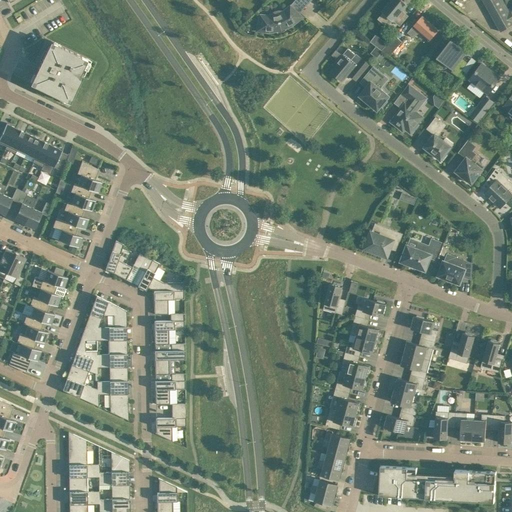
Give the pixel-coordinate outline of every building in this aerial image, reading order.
[(391,0),(383,11),(384,12),(379,19),(388,26),(393,19),(400,25),(408,15),(402,11),(407,4),(402,0),(391,0)] [(511,25),(511,6),(508,9),(502,0),(483,0),(501,31),(511,25)] [(292,24),(297,20),(298,21),(303,17),(299,13),(295,9),(294,11),(290,6),(283,11),(276,15),(268,16),(260,15),(257,30),(269,31),(277,30),(277,31),(277,30),(281,29),(284,28),(285,29),(285,28),(292,24)] [(422,16),(416,23),(409,31),(426,45),(439,30),(422,16)] [(382,50),(388,43),(376,34),(370,41),(376,46),(377,46),(382,50)] [(388,43),(382,50),(389,57),(402,41),(395,35),(388,43)] [(459,54),(463,48),(451,40),(438,57),(439,67),(449,66),(453,69),(452,71),(457,76),(468,62),(462,58),(463,57),(459,54)] [(86,58),(60,46),(59,48),(50,44),(38,69),(30,83),(30,84),(38,87),(39,88),(61,98),(70,103),(71,100),(83,76),(84,76),(85,75),(81,73),(87,59),(86,59),(86,58)] [(369,64),(363,59),(357,66),(350,61),(356,54),(348,48),(335,63),(337,65),(331,71),(342,81),(349,73),(350,74),(350,75),(356,80),(369,64)] [(386,55),(382,51),(377,58),(381,61),(386,55)] [(413,74),(417,69),(409,63),(405,68),(413,74)] [(500,77),(482,63),(470,79),(488,93),(500,77)] [(389,96),(375,84),(383,74),(374,67),(361,82),(367,87),(360,95),(378,110),(381,106),(383,107),(387,101),(386,100),(389,96)] [(405,103),(392,121),(398,127),(404,131),(406,129),(411,132),(412,130),(414,132),(419,125),(417,124),(423,117),(416,112),(420,106),(415,102),(422,94),(410,85),(403,94),(409,99),(406,104),(405,103)] [(436,93),(434,96),(435,105),(439,108),(445,99),(436,93)] [(486,96),(471,116),(478,121),(493,102),(486,96)] [(430,140),(425,147),(441,160),(442,158),(444,159),(447,155),(446,154),(452,146),(453,144),(446,138),(444,140),(437,135),(446,124),(436,117),(428,128),(433,133),(429,139),(430,140)] [(16,128),(7,123),(6,123),(2,131),(0,129),(0,143),(6,146),(7,147),(16,128)] [(25,132),(16,128),(7,147),(6,146),(5,148),(15,153),(18,149),(17,149),(25,132)] [(484,136),(488,132),(483,128),(479,132),(484,136)] [(17,149),(18,149),(26,153),(34,137),(25,132),(17,149)] [(26,153),(35,157),(36,158),(44,141),(34,137),(26,153)] [(53,145),(44,141),(36,158),(35,157),(33,162),(42,166),(43,166),(53,145)] [(467,157),(456,171),(472,183),(483,169),(482,168),(483,167),(477,162),(476,164),(471,160),(476,154),(472,151),(475,146),(469,141),(460,152),(467,157)] [(62,171),(66,159),(72,145),(67,154),(65,158),(60,155),(62,151),(62,149),(62,150),(53,145),(43,166),(42,166),(41,169),(51,174),(54,167),(62,171)] [(99,169),(97,168),(82,161),(77,174),(81,175),(78,184),(92,189),(92,190),(98,192),(102,182),(95,179),(97,176),(99,169)] [(488,179),(493,184),(485,193),(490,197),(491,198),(493,200),(494,201),(495,202),(494,203),(498,207),(499,206),(500,207),(511,194),(507,189),(510,183),(511,183),(511,182),(510,181),(496,168),(488,179)] [(89,198),(92,190),(92,189),(78,184),(74,183),(71,192),(75,193),(71,202),(85,207),(85,208),(88,209),(92,210),(96,200),(89,198)] [(12,199),(17,202),(22,190),(16,188),(12,198),(2,193),(0,198),(0,212),(4,215),(12,199)] [(27,193),(22,190),(17,202),(22,204),(15,219),(24,224),(32,207),(35,201),(26,197),(27,193)] [(412,195),(409,203),(415,205),(417,197),(412,195)] [(85,229),(89,218),(82,216),(85,208),(85,207),(71,202),(68,201),(64,210),(68,211),(65,220),(79,225),(79,226),(85,229)] [(504,216),(511,208),(511,205),(508,201),(498,210),(504,216)] [(32,207),(24,224),(34,228),(41,213),(47,216),(51,204),(46,202),(41,212),(32,207)] [(79,247),(82,237),(76,234),(79,226),(79,225),(65,220),(56,217),(53,227),(62,230),(58,239),(79,247)] [(372,232),(366,247),(387,255),(390,248),(396,250),(403,234),(389,229),(386,238),(372,232)] [(432,239),(430,245),(411,238),(408,245),(407,245),(401,261),(411,264),(410,265),(416,267),(416,266),(426,270),(431,257),(437,260),(437,261),(438,261),(440,254),(443,246),(445,242),(444,242),(444,243),(432,239)] [(118,259),(124,244),(116,240),(105,269),(108,270),(126,279),(132,267),(118,259)] [(443,246),(440,254),(445,256),(448,247),(443,246)] [(0,269),(7,272),(15,254),(5,249),(0,260),(0,269)] [(16,253),(15,254),(7,272),(17,277),(14,283),(20,286),(26,275),(19,272),(26,258),(16,253)] [(146,256),(140,253),(133,265),(139,268),(146,256)] [(448,254),(445,261),(444,261),(439,275),(460,283),(463,276),(471,279),(472,263),(448,254)] [(150,288),(154,290),(184,290),(184,282),(162,282),(153,277),(158,267),(160,263),(146,256),(139,268),(145,271),(138,286),(146,290),(147,287),(150,288)] [(35,287),(35,288),(40,289),(57,295),(57,294),(60,286),(68,289),(72,279),(50,271),(47,281),(38,277),(35,287)] [(323,309),(340,314),(342,314),(346,302),(339,300),(343,286),(330,283),(330,285),(328,285),(326,292),(328,292),(323,309)] [(30,306),(34,307),(48,312),(48,311),(51,303),(58,306),(61,295),(57,294),(57,295),(40,289),(37,298),(33,296),(30,306)] [(184,290),(154,290),(154,299),(153,299),(153,306),(154,306),(154,314),(168,314),(168,299),(184,299),(184,290)] [(97,328),(98,328),(103,315),(114,315),(114,327),(121,328),(127,327),(127,311),(97,295),(85,328),(94,328),(97,328)] [(358,304),(355,315),(367,318),(369,312),(383,316),(387,304),(385,303),(385,301),(378,300),(377,301),(366,298),(364,306),(358,304)] [(44,322),(51,324),(55,314),(48,311),(48,312),(34,307),(31,316),(27,315),(24,324),(27,325),(41,330),(44,322)] [(366,325),(367,318),(355,315),(351,334),(378,341),(380,333),(379,333),(380,329),(366,325)] [(425,332),(423,338),(435,342),(438,330),(433,329),(435,321),(424,318),(424,317),(417,315),(416,316),(414,316),(411,328),(425,332)] [(169,329),(185,329),(184,320),(170,320),(154,320),(155,329),(153,329),(153,336),(155,336),(155,344),(169,344),(169,329)] [(41,330),(27,325),(24,334),(20,333),(17,342),(21,343),(35,348),(38,340),(44,342),(48,332),(41,330)] [(109,354),(121,355),(127,354),(127,327),(121,328),(114,327),(98,328),(97,328),(97,330),(100,329),(100,340),(109,340),(109,354)] [(94,328),(85,328),(72,364),(89,371),(97,374),(97,365),(94,365),(94,353),(98,353),(98,351),(86,351),(87,340),(98,339),(97,338),(97,330),(97,328),(94,328)] [(455,334),(447,332),(445,342),(453,344),(455,334)] [(463,332),(460,342),(459,347),(452,345),(449,357),(452,358),(468,363),(473,346),(472,346),(475,336),(473,335),(473,334),(466,332),(466,333),(463,332)] [(346,352),(358,355),(359,349),(373,353),(374,349),(376,349),(378,341),(351,334),(350,334),(356,336),(354,342),(349,341),(346,352)] [(329,345),(330,340),(318,337),(317,342),(329,345)] [(404,353),(430,360),(435,342),(423,338),(422,345),(406,340),(404,349),(405,349),(404,353)] [(486,350),(481,367),(500,372),(503,360),(497,358),(501,343),(498,343),(499,341),(491,339),(491,340),(489,340),(486,350)] [(42,350),(35,348),(21,343),(17,352),(14,351),(9,364),(26,372),(31,358),(38,361),(42,350)] [(319,346),(316,355),(322,357),(325,348),(319,346)] [(169,359),(185,359),(185,350),(171,350),(155,350),(155,359),(154,359),(154,366),(155,366),(155,374),(169,374),(169,359)] [(358,355),(346,352),(345,356),(343,363),(348,365),(347,372),(341,370),(341,371),(367,377),(368,374),(369,374),(371,366),(356,362),(358,355)] [(415,368),(413,375),(425,378),(430,360),(404,353),(403,356),(402,356),(400,364),(415,368)] [(109,367),(110,381),(128,381),(127,354),(121,355),(109,354),(101,355),(97,354),(97,365),(97,367),(101,367),(109,367)] [(84,384),(89,371),(72,364),(63,389),(98,406),(98,394),(98,389),(84,384)] [(341,371),(336,389),(348,392),(349,385),(365,390),(367,381),(366,381),(367,377),(341,371)] [(425,378),(413,375),(412,381),(398,377),(397,381),(395,381),(393,389),(415,395),(417,388),(422,389),(425,378)] [(170,389),(185,389),(185,380),(171,380),(155,380),(155,389),(154,389),(154,396),(156,396),(156,404),(170,404),(170,389)] [(97,382),(98,388),(98,389),(98,394),(110,394),(110,411),(128,420),(128,387),(128,381),(110,381),(97,382)] [(441,383),(435,381),(433,388),(439,389),(441,383)] [(346,398),(348,392),(336,389),(331,407),(357,414),(358,410),(359,411),(362,402),(346,398)] [(405,405),(404,412),(416,415),(419,404),(413,402),(415,395),(393,389),(391,397),(392,397),(391,401),(405,405)] [(14,406),(0,399),(0,425),(6,428),(6,429),(13,431),(16,421),(9,418),(14,406)] [(356,418),(357,414),(331,407),(336,409),(335,416),(329,414),(326,425),(338,429),(340,422),(355,426),(357,418),(356,418)] [(173,426),(186,426),(186,410),(172,411),(172,417),(156,418),(156,433),(156,432),(155,433),(173,441),(173,440),(173,426)] [(455,424),(456,412),(436,411),(435,428),(434,428),(433,435),(435,436),(435,438),(447,439),(448,424),(455,424)] [(416,415),(404,412),(402,418),(388,414),(384,427),(386,427),(386,429),(393,431),(394,429),(405,432),(407,424),(413,426),(416,415)] [(456,412),(455,424),(462,425),(461,439),(465,440),(465,441),(473,442),(474,419),(467,419),(467,413),(456,412)] [(474,419),(473,442),(481,442),(481,441),(485,441),(486,426),(493,427),(494,414),(482,414),(482,420),(474,419)] [(494,414),(493,427),(499,427),(498,442),(511,443),(511,441),(511,440),(511,432),(511,433),(511,431),(511,421),(505,421),(505,415),(494,414)] [(0,447),(6,449),(10,439),(3,436),(6,429),(6,428),(0,425),(0,447)] [(75,476),(87,477),(99,476),(100,472),(99,464),(87,464),(87,440),(69,432),(68,432),(69,476),(75,476)] [(324,442),(349,449),(350,446),(351,443),(349,442),(351,437),(333,433),(331,439),(325,439),(324,442)] [(327,454),(345,459),(346,454),(347,454),(348,451),(349,452),(349,449),(324,442),(323,445),(329,448),(327,454)] [(99,484),(112,484),(130,484),(129,460),(111,451),(111,452),(111,472),(100,472),(99,476),(99,484)] [(319,463),(344,469),(344,467),(345,464),(344,463),(345,459),(327,454),(326,460),(320,459),(319,463)] [(344,469),(319,463),(318,466),(323,468),(322,475),(339,480),(340,475),(342,475),(343,472),(344,469)] [(484,471),(456,469),(455,475),(455,476),(456,476),(456,480),(407,477),(407,473),(417,474),(417,473),(417,467),(381,465),(380,492),(379,495),(385,495),(387,495),(406,496),(495,501),(496,482),(496,472),(496,471),(495,471),(484,471)] [(87,477),(75,476),(69,476),(69,503),(75,503),(88,504),(100,503),(100,499),(100,491),(87,491),(87,477)] [(157,507),(157,511),(172,511),(173,501),(177,501),(177,492),(187,492),(187,491),(158,478),(159,479),(159,492),(157,492),(157,501),(156,501),(156,507),(157,507)] [(313,485),(312,488),(337,495),(338,492),(337,492),(338,489),(337,489),(338,484),(321,479),(319,486),(313,485)] [(130,510),(130,484),(112,484),(112,499),(100,499),(100,503),(100,511),(112,511),(124,510),(130,510)] [(336,498),(337,495),(312,488),(311,492),(317,494),(315,501),(318,503),(321,504),(322,502),(332,505),(334,500),(335,501),(336,497),(336,498)] [(69,503),(69,511),(87,511),(88,504),(75,503),(69,503)]
